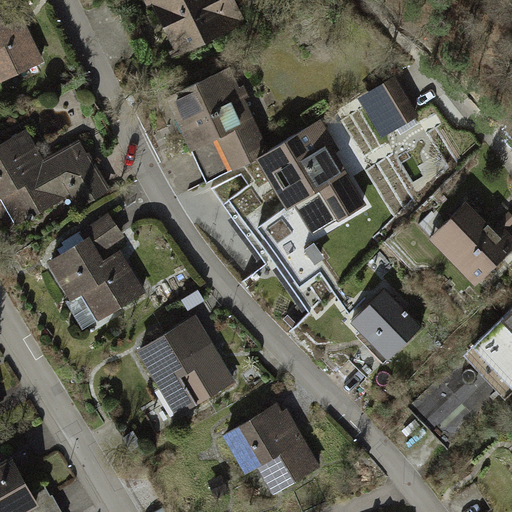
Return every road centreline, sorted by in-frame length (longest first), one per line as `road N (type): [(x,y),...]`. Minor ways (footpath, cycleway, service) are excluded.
road 1 (residential): [(67,0),(199,251),(365,430),(424,511)]
road 2 (residential): [(124,511),(0,304)]
road 3 (residential): [(356,0),(423,58),(511,156)]
